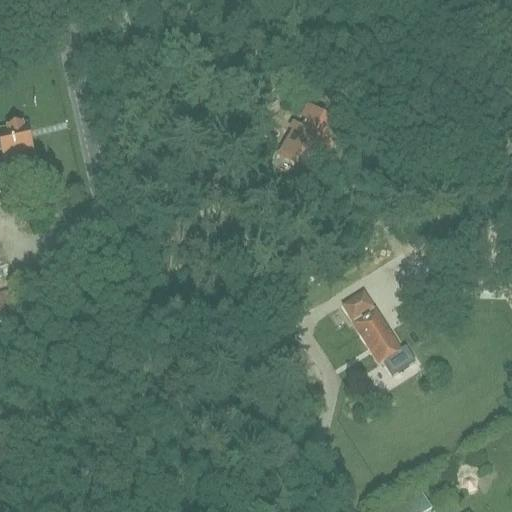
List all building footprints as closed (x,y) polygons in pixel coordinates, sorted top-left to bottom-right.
[(299,141),(286,156),(295,164),(293,167),(295,169),(298,166),(307,174),(316,165),(320,169),(329,159),(324,155),(337,140),(316,122),(304,135),(302,133),(297,138),(299,141)] [(9,133),(10,134),(0,136),(0,193),(1,194),(0,191),(0,152),(5,169),(35,162),(27,130),(24,131),(23,130),(9,133)] [(511,164),(495,174),(501,185),(500,186),(503,192),(509,189),(508,187),(511,184),(511,164)] [(414,249),(421,257),(435,245),(428,237),(414,249)] [(462,279),(479,280),(487,280),(487,267),(462,267),(462,279)] [(462,279),(462,291),(478,292),(479,280),(462,279)] [(4,295),(10,319),(23,316),(16,291),(4,295)] [(365,295),(344,307),(378,367),(383,364),(392,378),(414,364),(405,350),(399,354),(365,295)] [(455,484),(475,475),(467,458),(447,467),(455,484)] [(418,490),(382,511),(428,511),(431,510),(418,490)]
